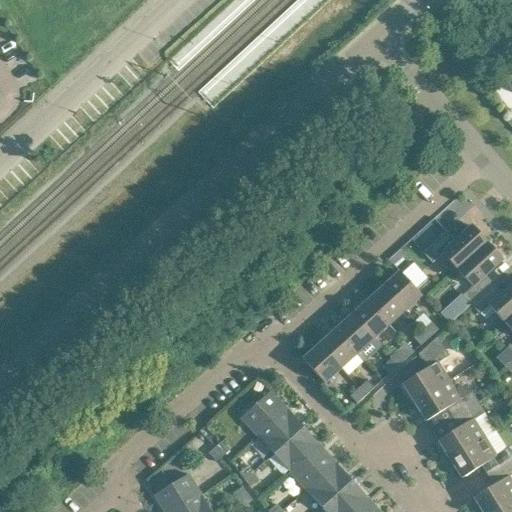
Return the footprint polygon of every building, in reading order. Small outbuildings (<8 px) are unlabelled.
[(457,271),(487,244),(471,227),(451,245),(443,236),(423,254),(432,264),(442,255),(457,271)] [(471,306),(491,288),(483,279),(502,261),(487,244),(457,271),(472,287),(462,296),(471,306)] [(405,256),(400,250),(389,259),(389,260),(394,266),(405,256)] [(383,288),(405,312),(421,297),(399,273),(383,288)] [(504,323),(511,315),(511,284),(498,297),(491,288),(471,306),(479,316),(489,307),(504,323)] [(389,326),(405,312),(383,288),(367,302),(389,326)] [(373,341),(389,326),(367,302),(351,317),(373,341)] [(351,317),(335,331),(357,355),(364,363),(380,349),(373,341),(351,317)] [(422,331),(429,339),(438,331),(431,323),(422,331)] [(341,370),(357,355),(335,331),(319,346),(341,370)] [(420,347),(429,339),(422,331),(414,339),(420,347)] [(414,404),(449,382),(438,364),(449,357),(437,338),(418,356),(427,370),(402,385),(414,404)] [(451,344),(451,345),(456,352),(457,353),(464,348),(464,347),(460,340),(459,340),(451,344)] [(324,385),(341,370),(319,346),(302,360),(324,385)] [(390,360),(397,368),(406,360),(399,352),(390,360)] [(388,376),(397,368),(390,360),(382,368),(388,376)] [(358,389),(365,397),(374,389),(367,381),(358,389)] [(456,417),(478,403),(469,389),(460,387),(455,391),(449,382),(414,404),(426,423),(450,407),(456,417)] [(500,404),(511,397),(511,394),(507,386),(494,394),(500,404)] [(356,405),(365,397),(358,389),(350,397),(356,405)] [(258,438),(287,411),(271,392),(241,419),(258,438)] [(450,461),(485,439),(474,421),(485,414),(478,403),(456,417),(462,427),(438,442),(450,461)] [(274,455),(303,428),(287,411),(258,438),(274,455)] [(290,473),(319,446),(303,428),(274,455),(290,473)] [(492,474),(511,461),(511,457),(507,449),(496,456),(485,439),(450,461),(461,480),(486,464),(492,474)] [(222,457),(229,452),(222,444),(215,449),(222,457)] [(306,491),(335,464),(319,446),(290,473),(306,491)] [(216,463),(222,457),(215,449),(209,455),(216,463)] [(481,511),(493,511),(511,500),(511,482),(509,478),(511,475),(511,461),(492,474),(498,483),(473,499),(481,511)] [(322,509),(352,482),(335,464),(306,491),(322,509)] [(244,481),(252,474),(247,467),(239,474),(244,481)] [(252,474),(244,481),(249,487),(258,481),(252,474)] [(163,511),(176,511),(201,496),(188,475),(154,496),(163,511)] [(324,511),(353,511),(368,499),(352,482),(322,509),(324,511)] [(238,501),(247,495),(242,488),(233,494),(238,501)] [(247,495),(238,501),(244,508),(252,502),(247,495)] [(211,511),(201,496),(176,511),(211,511)] [(379,511),(368,499),(353,511),(379,511)] [(511,511),(511,500),(493,511),(511,511)]
